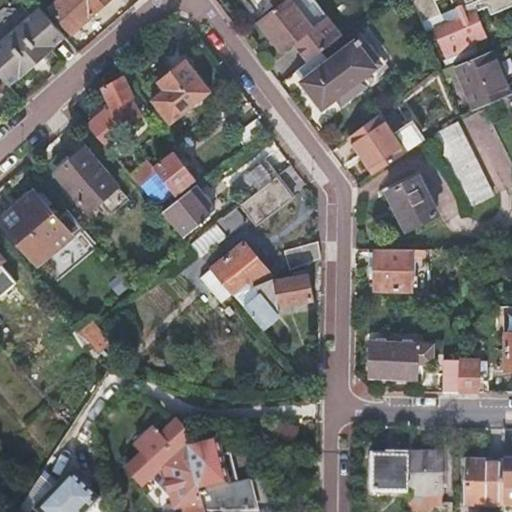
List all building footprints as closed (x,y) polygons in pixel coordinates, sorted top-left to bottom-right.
[(59,0),(47,10),(66,33),(85,17),(87,20),(110,0),(59,0)] [(253,0),(252,1),(265,17),(287,0),(253,0)] [(287,0),(265,17),(259,22),(283,53),(290,48),(293,52),(302,44),(300,40),(314,29),(289,0),(287,0)] [(416,0),(425,21),(441,14),(435,1),(436,0),(450,0),(454,9),(472,1),(472,0),(416,0)] [(457,19),(436,28),(448,56),(477,45),(475,39),(487,34),(475,6),(456,14),(457,19)] [(0,42),(0,80),(7,89),(24,74),(24,63),(36,53),(49,53),(64,40),(38,9),(16,29),(20,34),(7,45),(3,40),(0,42)] [(16,29),(3,40),(7,45),(20,34),(16,29)] [(319,54),(295,72),(302,82),(298,85),(318,109),(334,97),(339,103),(362,86),(357,79),(376,64),(357,39),(326,64),(319,54)] [(455,66),(473,109),(502,97),(508,95),(490,52),(455,66)] [(24,74),(49,53),(36,53),(24,63),(24,74)] [(165,93),(152,103),(170,125),(208,94),(185,64),(159,85),(165,93)] [(116,130),(139,117),(129,100),(131,98),(122,78),(102,89),(111,110),(106,113),(116,130)] [(511,92),(508,95),(502,97),(511,120),(511,92)] [(378,115),(350,138),(375,174),(422,141),(411,123),(392,136),(378,115)] [(234,135),(244,148),(263,133),(253,120),(234,135)] [(459,125),(437,135),(469,209),(492,199),(459,125)] [(115,141),(105,150),(118,165),(128,156),(115,141)] [(83,148),(54,173),(87,211),(116,186),(83,148)] [(194,179),(170,151),(151,166),(157,173),(175,194),(194,179)] [(140,152),(121,168),(138,188),(157,173),(151,166),(140,152)] [(247,199),(276,177),(261,158),(233,181),(247,199)] [(295,200),(276,177),(247,199),(238,207),(256,230),(295,200)] [(419,179),(388,193),(406,232),(437,218),(419,179)] [(194,187),(160,214),(182,239),(215,212),(194,187)] [(32,192),(0,220),(0,221),(37,264),(70,235),(32,192)] [(235,209),(215,225),(225,238),(245,222),(235,209)] [(215,225),(188,246),(198,259),(225,238),(215,225)] [(284,256),(290,271),(320,259),(317,243),(284,256)] [(231,294),(233,296),(250,288),(272,279),(250,247),(203,279),(219,302),(231,294)] [(409,293),(410,253),(375,252),(374,292),(409,293)] [(233,296),(261,329),(278,313),(277,306),(312,300),(307,275),(272,282),(272,279),(250,288),(233,296)] [(500,332),(511,332),(511,314),(501,314),(500,332)] [(372,343),(372,378),(417,379),(417,357),(433,358),(433,343),(372,343)] [(458,360),(458,364),(457,394),(479,394),(479,360),(458,360)] [(457,394),(458,364),(444,364),(444,393),(457,394)] [(188,448),(187,444),(185,434),(174,423),(157,438),(152,432),(134,449),(141,456),(124,471),(141,489),(161,470),(171,511),(182,509),(200,504),(188,448)] [(299,440),(300,425),(276,424),(275,438),(299,440)] [(201,507),(201,510),(270,510),(264,482),(231,489),(220,441),(188,448),(200,504),(201,507)] [(415,455),(415,496),(445,496),(445,455),(415,455)] [(374,495),(410,496),(411,459),(374,458),(374,495)] [(467,511),(502,511),(503,486),(503,462),(468,462),(467,511)] [(511,462),(503,462),(503,486),(511,486),(511,462)] [(57,485),(40,470),(28,489),(12,511),(31,511),(32,511),(87,511),(98,502),(69,473),(57,485)]
